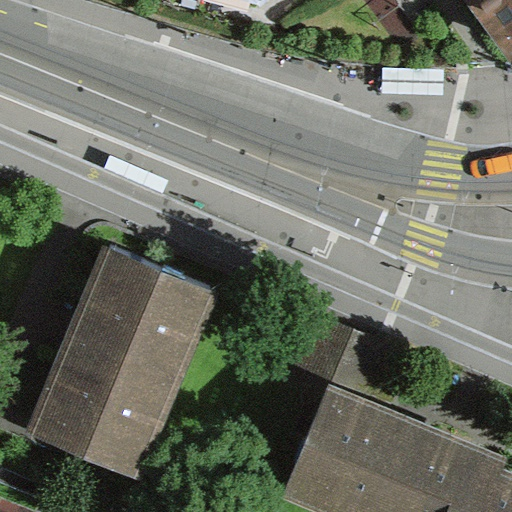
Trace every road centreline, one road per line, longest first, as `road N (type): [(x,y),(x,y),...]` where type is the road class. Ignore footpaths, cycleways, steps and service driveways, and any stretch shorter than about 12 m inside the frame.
road 1 (secondary): [(0,59),(379,212),(511,249)]
road 2 (secondary): [(511,166),(341,134),(0,24)]
